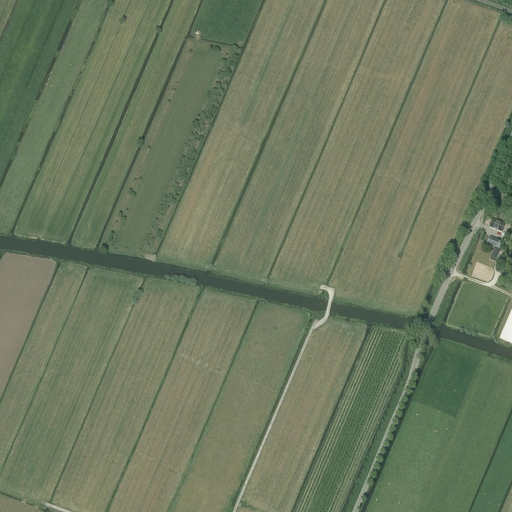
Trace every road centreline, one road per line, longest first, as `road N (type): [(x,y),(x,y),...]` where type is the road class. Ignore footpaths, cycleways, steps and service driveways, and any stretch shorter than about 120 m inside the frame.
road 1 (tertiary): [(356,511),(511,132)]
road 2 (track): [(234,511),(302,354),(326,320),(331,297),(322,289)]
